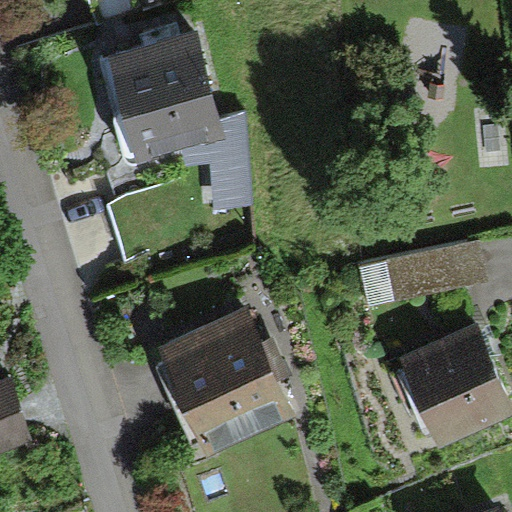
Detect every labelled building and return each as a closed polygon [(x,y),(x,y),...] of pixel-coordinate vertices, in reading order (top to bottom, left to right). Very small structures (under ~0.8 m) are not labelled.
[(184,15),(93,43),(126,152),(218,124),(184,15)] [(476,234),(370,252),(378,297),(484,279),(476,234)] [(278,396),(234,292),(146,330),(190,434),(278,396)] [(472,309),(388,343),(426,435),(509,401),(472,309)] [(497,511),(490,493),(437,511),(497,511)]
